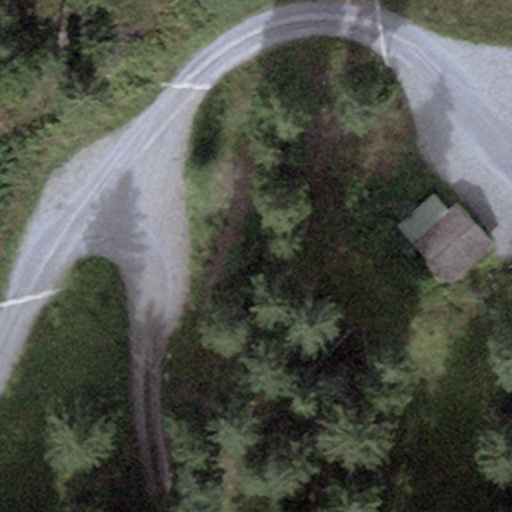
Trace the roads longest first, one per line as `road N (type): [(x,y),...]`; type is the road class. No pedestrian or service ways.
road 1 (track): [(94,202),(181,88),(226,50),(279,22),(330,13),(379,25),(418,49),(511,157)]
road 2 (track): [(94,202),(132,228),(145,257),(148,410),(168,511)]
road 3 (track): [(0,362),(94,202)]
